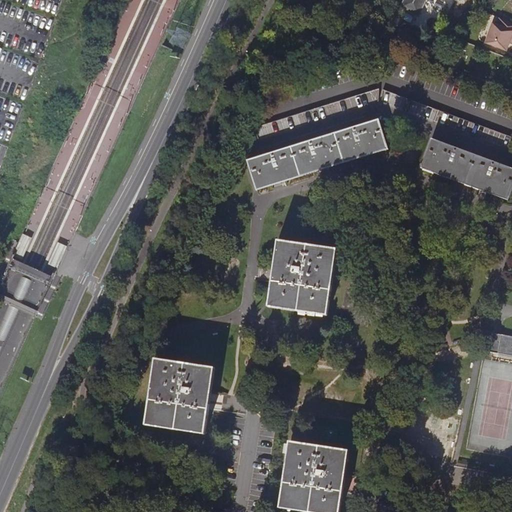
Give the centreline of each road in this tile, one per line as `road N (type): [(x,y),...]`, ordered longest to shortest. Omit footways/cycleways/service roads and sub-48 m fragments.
road 1 (primary): [(0,495),(221,0)]
road 2 (unclassified): [(266,1),(140,240),(72,420)]
road 3 (residential): [(94,432),(210,511)]
